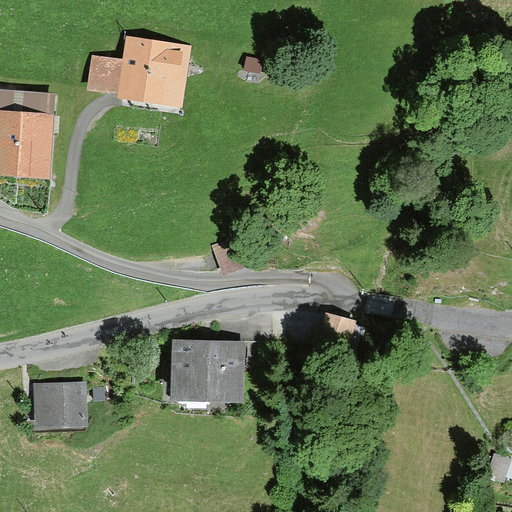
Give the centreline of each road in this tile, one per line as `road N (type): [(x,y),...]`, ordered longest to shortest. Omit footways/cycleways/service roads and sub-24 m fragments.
road 1 (unclassified): [(511,326),(283,296),(205,306),(0,358)]
road 2 (track): [(96,107),(80,125),(63,206),(46,235)]
